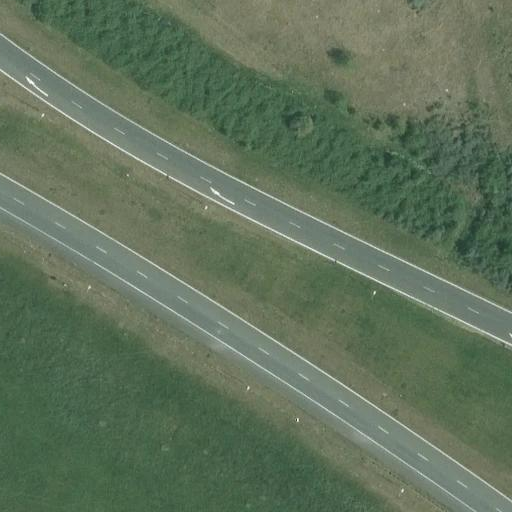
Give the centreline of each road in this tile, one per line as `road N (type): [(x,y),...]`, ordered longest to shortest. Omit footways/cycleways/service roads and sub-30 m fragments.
road 1 (motorway): [(0,193),(165,288),(498,511)]
road 2 (motorway): [(511,330),(144,146),(0,48)]
